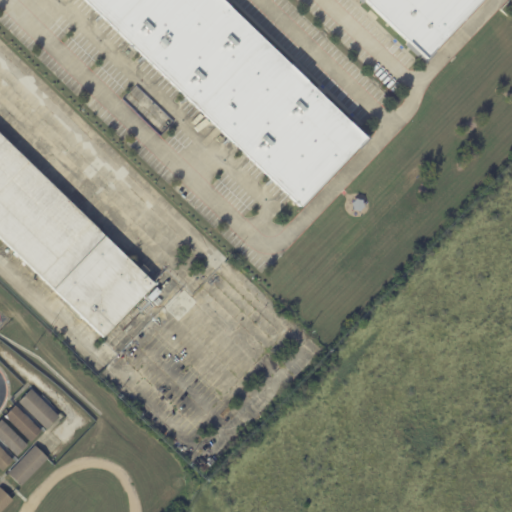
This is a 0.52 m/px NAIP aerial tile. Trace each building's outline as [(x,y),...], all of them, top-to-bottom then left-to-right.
[(218,0),(350,125),(353,122),(372,141),(361,152),(357,148),(300,209),(81,0),(218,0)] [(480,0),(433,51),(437,54),(426,66),(405,46),(407,44),(365,3),(362,5),(356,0),(480,0)] [(0,135),(138,268),(142,263),(149,269),(143,274),(152,283),(102,336),(0,237),(0,135)] [(147,297),(156,287),(161,292),(152,302),(147,297)] [(153,303),(158,298),(162,301),(157,306),(153,303)] [(27,413),(17,403),(30,390),(58,418),(45,430),(27,413)] [(30,443),(4,418),(15,406),(41,432),(30,443)] [(0,443),(0,420),(26,446),(15,458),(0,443)] [(35,447),(47,459),(20,487),(7,474),(34,446),(35,447)] [(0,448),(12,461),(1,472),(0,470),(0,448)] [(0,511),(0,489),(12,501),(1,511),(0,511)]
